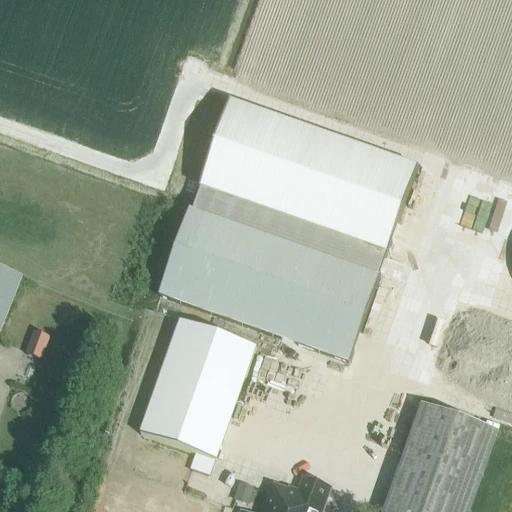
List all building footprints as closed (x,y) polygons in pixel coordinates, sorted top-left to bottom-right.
[(200,191),(192,215),(379,280),(387,257),(388,258),(418,170),(229,105),(200,191)] [(188,214),(158,300),(350,366),(380,280),(379,280),(192,215),(188,214)] [(0,333),(1,333),(23,277),(0,268),(0,333)] [(141,436),(217,463),(256,349),(181,323),(141,436)] [(279,392),(290,395),(295,373),(285,370),(279,392)] [(470,511),(498,434),(422,407),(384,511),(470,511)] [(240,490),(255,495),(261,477),(246,472),(240,490)] [(262,511),(324,511),(332,489),(302,478),(298,492),(289,489),(289,491),(271,486),(262,511)]
